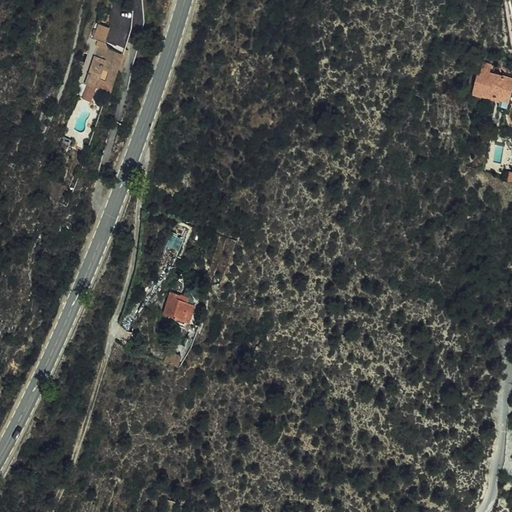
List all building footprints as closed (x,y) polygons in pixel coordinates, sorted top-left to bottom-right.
[(120,5),(120,21),(129,24),(130,5),(120,5)] [(78,58),(73,75),(83,78),(92,81),(94,73),(105,76),(115,46),(101,41),(106,24),(93,20),(81,59),(78,58)] [(124,41),(129,24),(120,21),(114,38),(124,41)] [(122,48),(115,46),(105,76),(114,78),(122,48)] [(498,108),(508,111),(511,98),(511,88),(493,83),(489,82),(491,74),(482,71),(479,82),(476,81),(470,102),(480,105),(480,103),(486,105),(485,108),(497,111),(498,108)] [(69,88),(79,91),(83,78),(73,75),(69,88)] [(495,116),(506,120),(508,111),(498,108),(497,111),(495,116)] [(158,256),(172,262),(181,240),(167,234),(158,256)] [(174,316),(199,324),(206,305),(199,303),(200,298),(181,293),(174,316)] [(178,354),(175,363),(188,368),(191,358),(178,354)]
